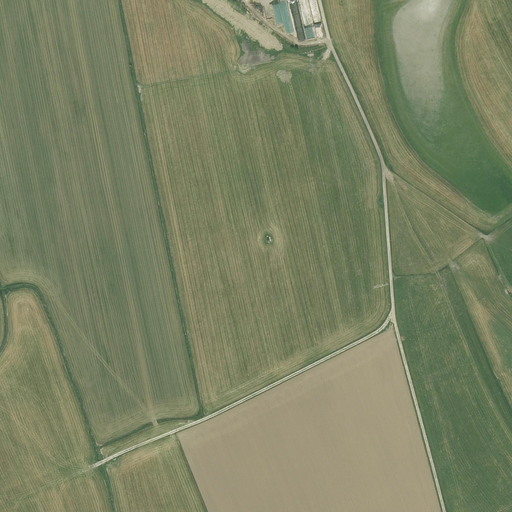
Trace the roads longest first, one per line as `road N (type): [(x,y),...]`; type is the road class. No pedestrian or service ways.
road 1 (track): [(445,511),(392,313),(383,164),(330,47),(320,0)]
road 2 (track): [(86,469),(377,331),(392,313)]
road 3 (track): [(511,318),(458,278),(420,209),(383,169)]
